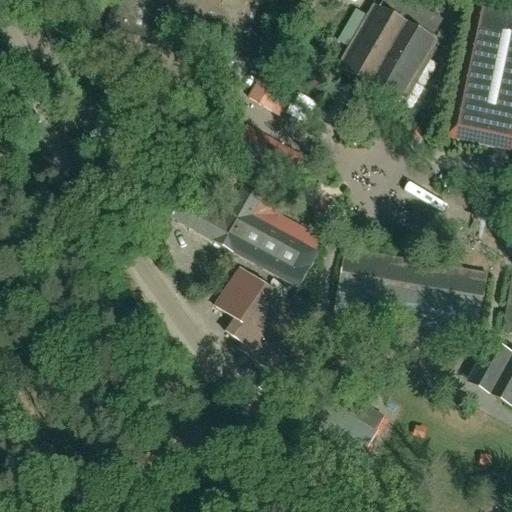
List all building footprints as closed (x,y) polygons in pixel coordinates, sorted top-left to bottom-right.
[(118,0),(105,35),(170,47),(173,34),(227,44),(225,56),(257,62),(268,0),(118,0)] [(511,0),(475,0),(445,142),(511,155),(511,0)] [(372,13),(340,68),(400,102),(431,48),(417,40),(418,38),(372,12),(371,13),(372,13)] [(314,63),(300,86),(320,98),(333,74),(314,63)] [(285,91),(262,76),(247,99),(271,114),(285,91)] [(331,115),(343,122),(359,95),(346,88),(331,115)] [(172,222),(298,292),(319,254),(254,219),(286,161),(264,149),(263,151),(240,137),(226,161),(250,174),(236,199),(223,222),(184,200),(172,222)] [(337,307),(478,332),(487,277),(346,253),(337,307)] [(274,378),(318,316),(293,298),(287,306),(239,271),(213,309),(233,323),(224,336),(239,346),(236,351),(274,378)] [(511,280),(511,281),(502,335),(511,337),(511,280)] [(511,410),(511,360),(489,348),(471,379),(490,390),(487,396),(511,410)] [(297,429),(359,464),(379,429),(361,418),(357,425),(314,400),(297,429)]
